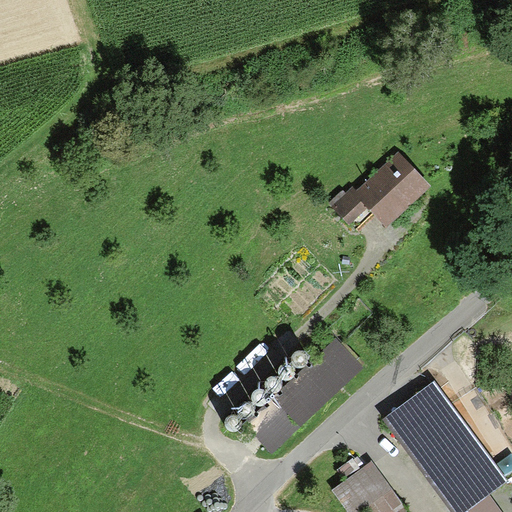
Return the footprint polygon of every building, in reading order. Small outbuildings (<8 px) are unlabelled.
[(420,192),(393,161),(335,211),(348,226),(366,211),(380,227),(420,192)] [(366,368),(337,338),(246,424),(274,455),(366,368)] [(299,349),(223,421),(234,432),(311,360),(299,349)] [(458,510),(499,480),(433,390),(392,420),(458,510)] [(397,511),(367,466),(327,492),(339,511),(397,511)] [(496,511),(489,502),(475,511),(496,511)]
